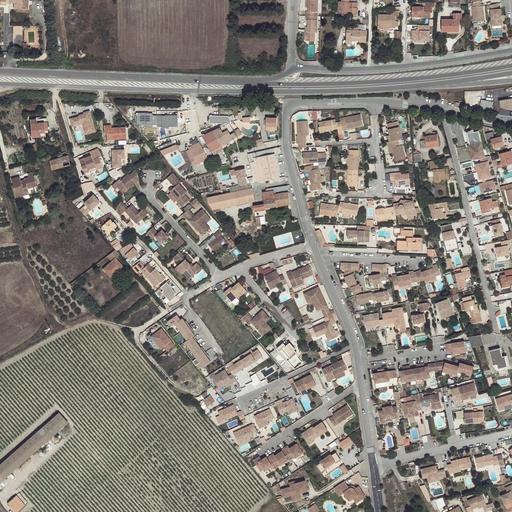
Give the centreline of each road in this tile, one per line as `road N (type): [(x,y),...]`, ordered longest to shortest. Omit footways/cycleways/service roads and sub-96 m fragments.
road 1 (residential): [(443,114),(375,103),(285,111),(285,147),(312,243)]
road 2 (secondary): [(258,83),(0,72)]
road 3 (secondary): [(511,65),(384,81),(258,83)]
road 4 (residential): [(494,329),(443,114)]
road 5 (secondary): [(190,90),(397,87)]
road 6 (track): [(144,326),(96,318),(62,323),(0,356)]
road 7 (residential): [(511,431),(373,466)]
road 8 (secondary): [(54,85),(190,90)]
road 9 (residential): [(355,345),(240,398)]
road 10 (residential): [(148,177),(148,197),(219,276)]
road 11 (residential): [(263,448),(362,380)]
